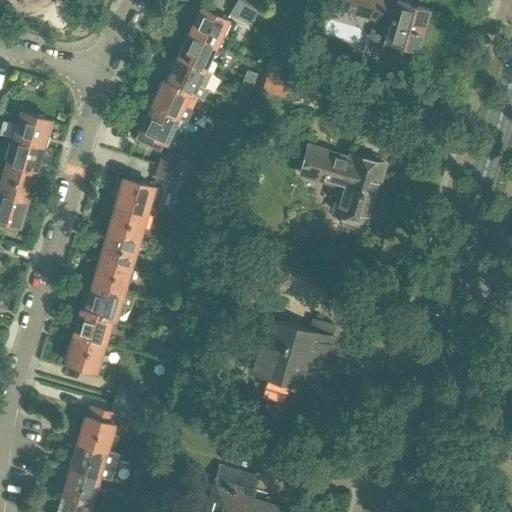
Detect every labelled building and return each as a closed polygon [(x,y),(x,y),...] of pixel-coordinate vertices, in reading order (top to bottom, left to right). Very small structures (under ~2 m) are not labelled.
[(428,9),(398,0),(344,0),(342,8),(390,23),(388,31),(386,31),(381,49),(411,58),(414,47),(417,48),(428,9)] [(249,22),(255,12),(237,1),(231,11),(249,22)] [(200,6),(189,32),(214,43),(219,34),(230,38),(236,23),(200,6)] [(189,32),(177,56),(203,68),(208,56),(221,62),(227,49),(214,44),(214,43),(189,32)] [(295,73),(299,60),(275,54),(268,65),(295,73)] [(162,78),(162,79),(192,92),(191,93),(203,99),(207,92),(208,89),(195,84),(203,68),(177,56),(166,80),(162,78)] [(267,67),(261,90),(288,97),(294,74),(267,67)] [(239,86),(248,90),(255,74),(246,70),(239,86)] [(153,98),(150,104),(177,116),(188,92),(191,93),(192,92),(162,79),(153,98)] [(242,104),(248,90),(239,86),(233,101),(242,104)] [(156,148),(159,147),(163,140),(165,141),(177,116),(150,104),(139,129),(140,129),(136,138),(156,148)] [(13,138),(41,146),(49,119),(21,111),(17,125),(3,120),(0,129),(0,133),(13,138)] [(234,144),(239,133),(221,126),(217,136),(234,144)] [(34,172),(41,146),(13,138),(6,164),(34,172)] [(360,218),(367,220),(384,162),(334,147),(307,140),(297,175),(338,186),(331,212),(341,215),(339,221),(358,227),(360,218)] [(223,170),(183,156),(163,150),(158,164),(177,171),(178,169),(218,184),(223,170)] [(0,190),(0,191),(27,198),(34,172),(6,164),(0,161),(0,190)] [(174,181),(177,171),(158,164),(155,174),(174,181)] [(115,204),(145,212),(155,215),(162,188),(123,177),(115,204)] [(0,228),(16,233),(18,224),(19,225),(27,198),(0,191),(0,190),(0,228)] [(137,239),(145,212),(115,204),(108,230),(137,239)] [(207,215),(195,211),(192,220),(204,224),(207,215)] [(195,227),(177,223),(174,232),(188,236),(192,237),(195,227)] [(130,265),(137,239),(108,230),(100,257),(130,265)] [(122,291),(130,265),(100,257),(93,283),(122,291)] [(174,278),(185,281),(189,262),(176,260),(174,278)] [(183,297),(185,281),(174,278),(172,296),(183,297)] [(122,291),(93,283),(85,309),(81,308),(80,308),(115,318),(119,304),(130,307),(134,294),(122,291)] [(114,319),(115,318),(80,308),(73,335),(102,343),(109,317),(114,319)] [(167,333),(178,336),(180,317),(169,316),(167,333)] [(326,358),(333,336),(332,336),(335,324),(312,318),(309,329),(266,316),(250,371),(268,376),(264,387),(286,394),(289,384),(300,387),(300,385),(311,389),(321,357),(326,358)] [(178,336),(167,333),(152,329),(150,342),(154,347),(170,352),(176,352),(178,336)] [(94,370),(102,343),(73,335),(65,362),(94,370)] [(114,396),(113,399),(154,411),(155,408),(157,408),(161,397),(137,390),(117,385),(114,396)] [(154,411),(113,399),(109,412),(116,414),(115,415),(129,419),(150,426),(154,411)] [(105,450),(105,449),(115,415),(116,414),(109,412),(90,406),(87,416),(85,415),(77,442),(105,450)] [(186,416),(172,412),(163,445),(176,449),(186,416)] [(74,452),(70,467),(98,475),(111,479),(118,453),(105,449),(105,450),(77,442),(74,452)] [(280,511),(282,507),(251,498),(258,477),(220,465),(205,511),(280,511)] [(70,467),(62,494),(90,502),(98,475),(70,467)] [(135,486),(144,489),(149,473),(140,470),(135,486)] [(140,505),(144,489),(135,486),(131,502),(140,505)] [(87,511),(90,502),(62,494),(57,511),(87,511)]
